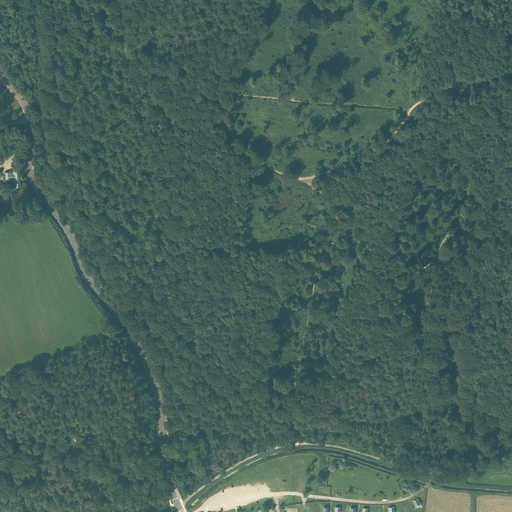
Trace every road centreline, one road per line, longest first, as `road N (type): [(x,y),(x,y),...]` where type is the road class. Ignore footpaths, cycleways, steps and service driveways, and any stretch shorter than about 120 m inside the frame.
road 1 (secondary): [(176,504),(151,371),(33,181),(32,119),(0,73)]
road 2 (track): [(114,0),(156,99),(284,162),(302,165),(359,147),(417,90),(450,70)]
road 3 (unclassified): [(511,455),(451,476),(346,448),(289,445),(240,461),(176,504)]
road 4 (track): [(302,165),(348,192),(351,227),(350,245),(331,238),(320,251),(289,396),(296,444)]
road 5 (track): [(350,245),(408,266),(445,234),(464,233),(484,259),(511,335)]
road 6 (track): [(464,233),(449,261),(445,398),(511,409)]
road 7 (track): [(184,188),(264,383)]
road 8 (track): [(0,122),(113,120),(156,99)]
road 9 (track): [(166,458),(138,436),(119,433),(41,454)]
